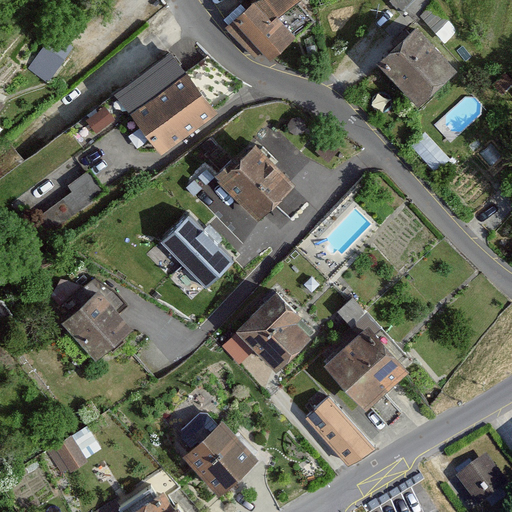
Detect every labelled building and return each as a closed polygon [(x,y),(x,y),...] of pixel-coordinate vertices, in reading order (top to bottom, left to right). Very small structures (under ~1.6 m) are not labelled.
[(252,0),(253,1),(227,26),(254,55),(262,48),(271,58),(313,19),(296,1),(296,0),(252,0)] [(457,28),(429,0),(390,0),(402,11),(406,7),(417,17),(420,14),(445,39),(457,28)] [(415,25),(380,60),(419,100),(454,66),(415,25)] [(72,46),(53,33),(29,67),(48,79),(72,46)] [(171,50),(114,94),(129,113),(157,150),(214,106),(171,50)] [(129,113),(114,94),(0,180),(0,182),(14,200),(129,113)] [(435,171),(449,157),(424,131),(410,145),(435,171)] [(233,157),(216,174),(258,216),(294,180),(256,142),(237,161),(233,157)] [(44,236),(105,193),(89,171),(70,185),(74,191),(32,220),(44,236)] [(511,177),(501,188),(511,200),(511,177)] [(186,216),(163,240),(207,284),(231,261),(186,216)] [(98,288),(62,320),(96,357),(132,324),(98,288)] [(276,288),(237,327),(275,366),(310,331),(297,318),(301,313),(276,288)] [(358,330),(324,361),(366,405),(369,402),(382,390),(408,366),(399,356),(404,351),(352,297),(339,309),(358,330)] [(382,390),(369,402),(389,423),(402,411),(382,390)] [(328,395),(306,415),(349,462),(370,442),(328,395)] [(191,445),(184,452),(218,490),(257,454),(222,417),(219,420),(211,412),(202,410),(182,428),(182,435),(191,445)] [(50,445),(63,469),(104,447),(91,423),(50,445)] [(485,458),(458,479),(480,506),(507,485),(485,458)] [(151,486),(115,511),(184,511),(178,502),(175,504),(164,488),(156,494),(151,486)]
